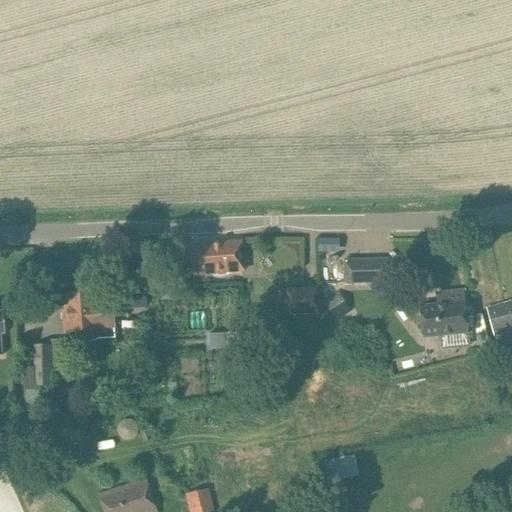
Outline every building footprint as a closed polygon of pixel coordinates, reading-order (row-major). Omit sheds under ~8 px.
[(244,272),(242,242),(229,243),(191,245),(193,275),(244,272)] [(389,283),(388,259),(344,260),(345,284),(389,283)] [(145,308),(143,287),(118,288),(120,310),(145,308)] [(319,314),(317,290),(287,291),(289,316),(319,314)] [(445,304),(421,307),(424,337),(468,333),(463,291),(444,293),(445,304)] [(93,315),(92,292),(68,294),(69,307),(63,308),(64,321),(70,321),(71,332),(75,332),(76,343),(96,341),(96,340),(115,339),(113,314),(93,315)] [(511,329),(511,301),(487,308),(494,334),(511,329)] [(213,335),(213,349),(228,349),(227,334),(213,335)] [(65,365),(64,339),(51,339),(51,345),(33,346),(34,367),(23,368),(25,412),(39,411),(38,387),(53,386),(52,366),(65,365)] [(504,345),(491,349),(497,368),(510,364),(504,345)] [(116,390),(119,403),(129,401),(126,388),(116,390)] [(119,428),(118,430),(119,432),(119,433),(120,435),(121,437),(123,438),(124,439),(125,439),(127,440),(129,439),(131,439),(133,438),(135,437),(136,436),(136,434),(137,432),(137,430),(137,428),(136,426),(135,424),(134,423),(132,422),(130,421),(128,421),(127,421),(125,421),(123,422),(121,423),(120,425),(119,426),(119,428)] [(81,445),(79,422),(45,424),(47,447),(81,445)] [(43,423),(18,426),(20,454),(45,452),(43,423)] [(0,458),(11,456),(6,435),(0,436),(0,458)] [(320,463),(324,482),(358,475),(354,456),(320,463)] [(156,511),(146,480),(99,496),(104,511),(156,511)] [(213,511),(209,489),(185,494),(189,511),(213,511)] [(495,505),(477,511),(504,511),(501,503),(495,505)]
